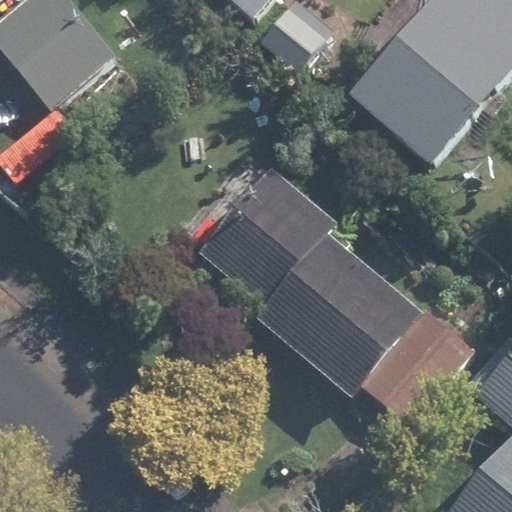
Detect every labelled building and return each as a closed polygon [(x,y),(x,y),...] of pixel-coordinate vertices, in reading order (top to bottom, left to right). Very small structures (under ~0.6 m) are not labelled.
[(49,0),(0,41),(61,115),(127,59),(78,0),(49,0)] [(0,0),(0,20),(24,0),(0,0)] [(234,0),(263,25),(284,0),(234,0)] [(511,0),(456,0),(367,105),(451,174),(511,102),(511,0)] [(275,327),(374,407),(441,322),(340,242),(351,229),(287,178),(217,264),(283,317),(275,327)] [(386,401),(425,431),(486,357),(448,325),(386,401)] [(511,511),(511,352),(479,389),(495,403),(493,406),(511,422),(511,467),(473,511),(511,511)]
